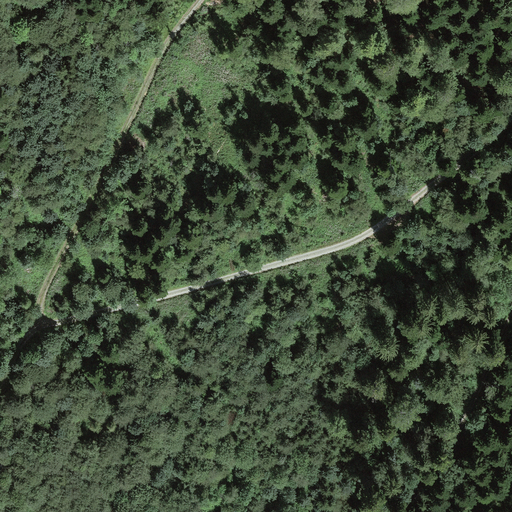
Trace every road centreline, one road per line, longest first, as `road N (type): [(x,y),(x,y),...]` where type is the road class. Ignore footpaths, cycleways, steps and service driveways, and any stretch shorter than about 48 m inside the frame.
road 1 (track): [(27,332),(329,248),(388,217),(511,114)]
road 2 (track): [(202,0),(171,38),(0,387)]
road 3 (track): [(511,314),(462,426),(404,511)]
